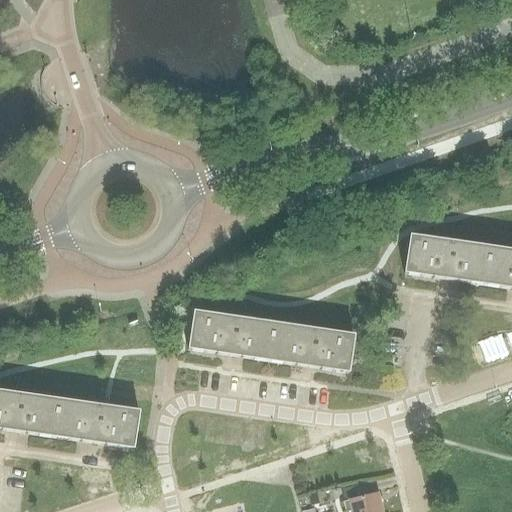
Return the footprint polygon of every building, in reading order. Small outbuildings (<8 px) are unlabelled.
[(484,287),(489,250),(410,238),(404,275),(484,287)] [(511,290),(511,253),(489,250),(484,287),(511,290)] [(268,363),(273,326),(193,314),(188,351),(268,363)] [(348,375),(353,338),(273,326),(268,363),(348,375)] [(0,431),(53,439),(58,402),(0,394),(0,431)] [(138,414),(58,402),(53,439),(133,450),(138,414)] [(382,511),(375,481),(357,485),(360,499),(345,502),(343,503),(345,511),(382,511)] [(357,485),(342,489),(345,502),(360,499),(357,485)] [(311,506),(319,504),(316,495),(309,497),(311,506)]
